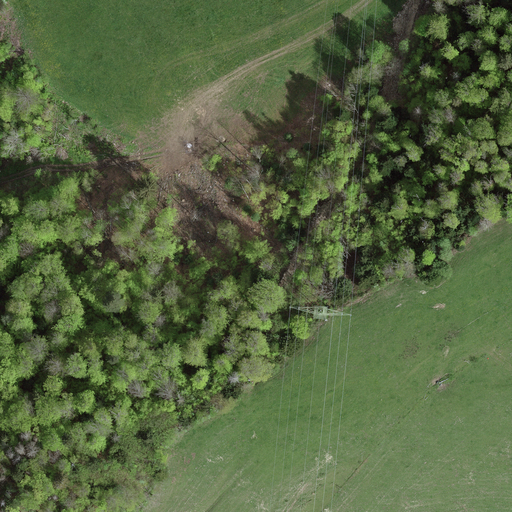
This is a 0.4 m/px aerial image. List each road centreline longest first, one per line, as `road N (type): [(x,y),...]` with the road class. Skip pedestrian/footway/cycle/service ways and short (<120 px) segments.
road 1 (track): [(397,0),(392,10),(402,36),(390,95),(268,315),(250,380)]
road 2 (track): [(511,364),(491,348),(410,344),(344,354),(261,404),(250,380)]
